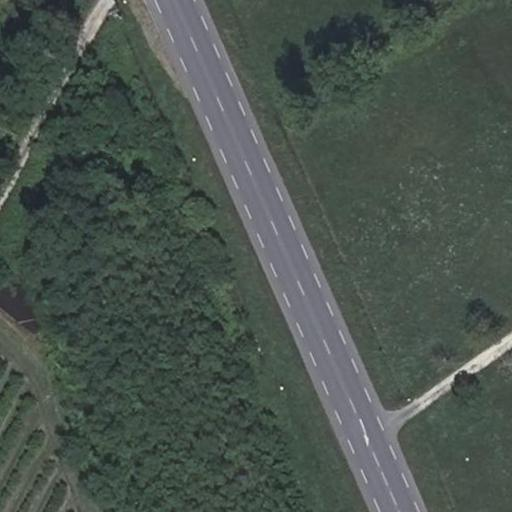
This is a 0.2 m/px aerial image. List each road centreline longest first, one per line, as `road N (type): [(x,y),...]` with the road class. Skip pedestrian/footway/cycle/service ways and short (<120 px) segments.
road 1 (tertiary): [(398,511),(174,0)]
road 2 (unclassified): [(0,204),(108,0)]
